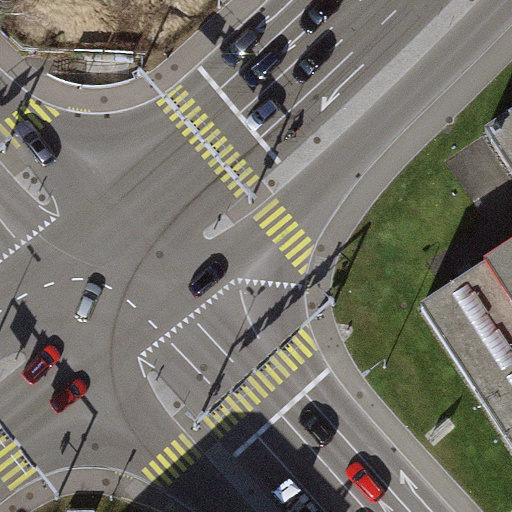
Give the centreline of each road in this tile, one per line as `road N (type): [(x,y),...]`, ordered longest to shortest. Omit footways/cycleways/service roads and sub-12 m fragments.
road 1 (primary): [(123,327),(275,235),(506,0)]
road 2 (primary): [(359,0),(239,116),(62,260)]
road 3 (tertiary): [(123,327),(198,426),(281,511)]
road 4 (primary): [(0,427),(123,327)]
